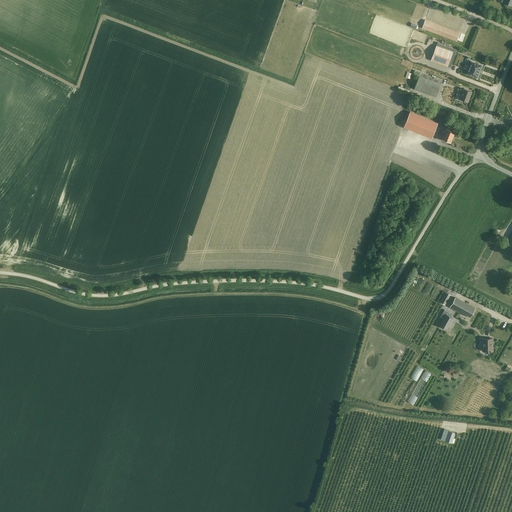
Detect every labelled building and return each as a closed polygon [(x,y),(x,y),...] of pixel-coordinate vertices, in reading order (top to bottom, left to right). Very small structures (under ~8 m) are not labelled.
[(457,41),(460,33),(425,20),(422,28),(457,41)] [(451,67),(457,50),(438,42),(436,45),(431,60),(433,61),(444,65),(451,67)] [(471,61),(467,73),(477,77),(482,65),(471,61)] [(436,97),(442,80),(415,70),(413,74),(419,76),(414,89),(436,97)] [(468,102),(472,91),(464,88),(460,99),(468,102)] [(432,138),(438,123),(410,112),(404,127),(432,138)] [(451,142),(455,131),(446,128),(445,130),(443,129),(442,132),(444,132),(442,139),(451,142)] [(475,308),(455,297),(450,307),(466,316),(467,315),(470,317),(475,308)] [(444,311),(442,315),(444,316),(441,321),(448,325),(451,319),(452,320),(454,316),(446,312),(446,313),(444,311)] [(492,338),(482,338),(483,351),(493,351),(493,346),(492,346),(492,338)] [(413,406),(431,375),(425,372),(407,402),(413,406)] [(452,443),(455,433),(444,429),(441,439),(452,443)]
